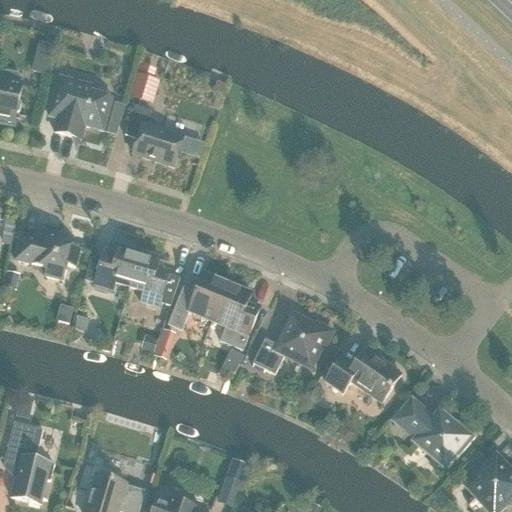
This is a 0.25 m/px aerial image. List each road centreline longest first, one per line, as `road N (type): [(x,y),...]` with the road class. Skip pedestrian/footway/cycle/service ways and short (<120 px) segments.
road 1 (residential): [(331,283),(178,226),(0,179)]
road 2 (residential): [(499,302),(386,233),(362,238),(331,283)]
road 3 (residential): [(448,357),(331,283)]
